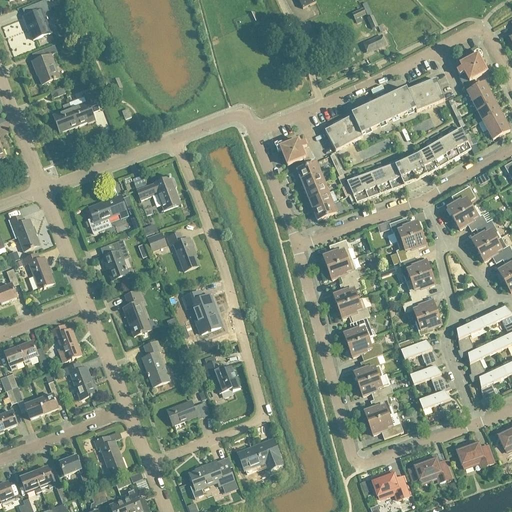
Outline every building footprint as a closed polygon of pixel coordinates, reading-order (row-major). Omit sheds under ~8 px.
[(316,4),(314,0),(298,0),(303,10),(316,4)] [(51,34),(42,12),(49,9),(46,1),(22,10),(25,17),(23,18),(27,29),(29,28),(33,40),(33,41),(51,34)] [(364,10),(352,15),(354,19),(356,23),(367,17),(364,10)] [(373,17),(367,19),(372,30),(377,28),(373,17)] [(371,52),(386,46),(382,36),(367,43),(363,45),(368,54),(371,52)] [(60,79),(51,56),(57,53),(54,47),(41,52),(44,58),(32,63),(36,74),(37,73),(42,85),(41,85),(42,86),(54,81),(54,82),(56,81),(60,79)] [(473,86),(471,82),(487,73),(479,59),(483,57),(481,54),(480,54),(479,53),(478,53),(477,53),(476,53),(473,55),(475,58),(460,66),(462,69),(457,71),(460,76),(461,77),(459,78),(464,90),(473,86)] [(445,102),(436,80),(408,92),(415,111),(416,113),(445,102)] [(489,94),(484,84),(467,93),(472,103),(489,94)] [(66,95),(63,88),(50,93),(53,100),(66,95)] [(362,136),(415,111),(408,92),(407,92),(406,90),(351,116),(352,118),(362,136)] [(96,122),(91,109),(98,107),(92,92),(83,95),(86,103),(70,109),(78,128),(87,124),(88,125),(96,122)] [(494,103),(489,94),(472,103),(477,112),(494,103)] [(499,113),(494,103),(477,112),(483,122),(499,113)] [(78,128),(70,109),(69,105),(63,107),(64,112),(53,116),(60,135),(78,128)] [(132,118),(128,110),(122,112),(126,120),(132,118)] [(505,122),(499,113),(483,122),(488,131),(505,122)] [(336,153),(363,138),(362,136),(352,118),(325,132),(336,153)] [(510,132),(505,122),(488,131),(493,141),(510,132)] [(470,148),(465,137),(461,130),(454,134),(452,131),(448,133),(450,136),(461,156),(471,151),(470,148)] [(397,135),(402,146),(409,143),(404,132),(397,135)] [(473,146),(468,135),(465,137),(470,148),(473,146)] [(461,156),(450,136),(443,140),(441,137),(437,139),(439,143),(450,162),(461,156)] [(314,160),(309,149),(307,149),(306,148),(307,148),(305,143),(300,145),(298,142),(283,148),(282,144),(278,145),(278,146),(277,146),(277,147),(276,147),(276,148),(276,149),(276,150),(278,153),(281,152),(287,167),(303,160),(305,164),(314,160)] [(450,162),(439,143),(432,147),(430,144),(427,146),(428,149),(439,169),(450,162)] [(439,169),(428,149),(421,153),(419,150),(416,152),(429,175),(439,169)] [(429,175),(416,152),(413,154),(414,158),(407,162),(416,182),(429,175)] [(330,157),(335,168),(339,166),(334,156),(330,157)] [(416,182),(407,162),(399,166),(397,161),(393,163),(402,188),(416,182)] [(402,188),(393,163),(389,164),(391,167),(383,170),(391,192),(402,188)] [(320,174),(316,164),(297,171),(301,182),(320,174)] [(391,192),(383,170),(381,167),(377,168),(379,172),(371,175),(379,196),(391,192)] [(379,196),(371,175),(369,171),(366,173),(367,176),(359,179),(367,200),(379,196)] [(324,184),(320,174),(301,182),(305,192),(324,184)] [(367,200),(359,179),(358,176),(354,177),(355,180),(347,184),(350,190),(352,196),(356,204),(367,200)] [(177,198),(175,191),(176,188),(174,181),(171,179),(170,178),(169,179),(165,177),(160,179),(158,183),(153,185),(136,192),(140,202),(151,198),(150,196),(156,194),(163,212),(181,205),(178,197),(177,198)] [(328,194),(324,184),(305,192),(309,202),(328,194)] [(468,205),(475,199),(469,188),(451,198),(455,205),(447,209),(454,220),(471,210),(468,205)] [(344,191),(331,193),(332,199),(345,197),(344,191)] [(332,204),(328,194),(309,202),(313,212),(332,204)] [(93,220),(89,221),(94,235),(112,228),(109,220),(120,216),(121,219),(128,217),(121,197),(89,209),(93,220)] [(131,216),(135,214),(129,198),(124,199),(131,216)] [(336,214),(332,204),(313,212),(317,222),(336,214)] [(487,224),(482,216),(481,217),(476,207),(471,210),(454,220),(460,231),(468,227),(471,233),(476,231),(487,224)] [(22,218),(9,223),(15,240),(18,239),(24,254),(34,250),(34,249),(39,247),(30,221),(24,224),(22,218)] [(409,240),(421,235),(417,223),(408,226),(406,220),(389,226),(392,235),(394,234),(397,244),(402,242),(409,240)] [(501,239),(498,233),(491,222),(487,224),(476,231),(479,237),(471,241),(478,252),(496,242),(501,239)] [(152,254),(167,248),(162,234),(147,239),(152,254)] [(199,267),(191,248),(193,247),(190,239),(183,241),(180,234),(167,239),(170,247),(173,246),(184,273),(199,267)] [(417,251),(425,248),(421,235),(409,240),(402,242),(397,244),(399,251),(396,253),(400,264),(415,259),(420,257),(417,251)] [(103,259),(112,282),(129,275),(122,259),(129,257),(123,241),(113,245),(117,253),(103,259)] [(352,261),(350,254),(346,242),(329,248),(331,254),(323,257),(328,270),(352,261)] [(511,255),(511,252),(509,247),(501,252),(496,242),(478,252),(484,263),(492,259),(496,265),(502,261),(511,255)] [(138,248),(143,260),(149,257),(144,245),(138,248)] [(17,253),(8,256),(11,264),(20,261),(18,256),(17,253)] [(37,255),(22,261),(24,267),(29,265),(34,278),(29,280),(33,291),(38,289),(39,291),(43,289),(44,291),(46,290),(46,288),(54,285),(44,259),(39,261),(37,255)] [(505,283),(511,278),(511,255),(502,261),(506,268),(498,272),(505,283)] [(430,275),(426,263),(417,266),(415,259),(400,264),(398,265),(403,277),(404,277),(406,283),(430,275)] [(360,279),(357,271),(356,271),(352,261),(328,270),(332,282),(340,279),(343,285),(356,281),(360,279)] [(7,274),(12,286),(4,289),(3,286),(0,287),(0,302),(1,306),(17,299),(13,288),(19,286),(13,271),(7,274)] [(426,290),(434,287),(430,275),(406,283),(410,294),(409,294),(412,303),(422,299),(429,297),(426,290)] [(357,301),(354,291),(359,289),(356,281),(343,285),(339,287),(342,293),(334,296),(338,308),(357,301)] [(130,323),(128,324),(134,338),(142,335),(142,334),(150,331),(137,295),(139,294),(139,292),(125,297),(128,307),(123,309),(126,318),(124,318),(124,319),(127,318),(130,323)] [(215,317),(207,297),(201,299),(199,293),(182,299),(187,310),(191,308),(202,335),(220,328),(216,316),(215,317)] [(439,293),(432,295),(434,301),(441,299),(439,293)] [(480,293),(469,295),(471,305),(482,303),(480,293)] [(437,315),(432,303),(424,306),(422,299),(412,303),(402,306),(405,315),(414,312),(417,322),(437,315)] [(370,318),(367,310),(365,310),(362,300),(357,301),(338,308),(342,321),(351,318),(353,324),(366,319),(370,318)] [(511,317),(505,309),(481,320),(485,330),(501,322),(508,337),(511,335),(511,317)] [(441,327),(437,315),(417,322),(415,323),(419,332),(418,332),(420,338),(434,333),(433,330),(441,327)] [(373,331),(371,332),(366,319),(353,324),(350,325),(352,332),(344,335),(348,347),(368,340),(368,341),(376,337),(373,331)] [(475,352),(468,338),(485,330),(481,320),(457,331),(456,331),(460,352),(458,353),(461,359),(468,356),(475,352)] [(82,357),(72,331),(67,333),(65,327),(51,332),(53,338),(57,337),(62,349),(57,351),(63,364),(72,361),(74,361),(74,360),(82,357)] [(511,335),(508,337),(492,344),(496,354),(511,346),(511,335)] [(383,356),(379,344),(370,346),(368,341),(368,340),(348,347),(353,359),(361,356),(363,363),(377,358),(383,356)] [(398,345),(401,352),(414,347),(412,340),(398,345)] [(169,382),(158,354),(161,353),(157,342),(144,347),(147,357),(142,360),(148,375),(147,376),(148,378),(149,378),(153,388),(169,382)] [(426,343),(414,347),(401,352),(404,362),(422,356),(427,371),(436,368),(443,366),(440,359),(438,360),(428,342),(426,343)] [(25,366),(31,364),(29,361),(38,358),(42,369),(48,366),(42,350),(36,352),(32,344),(18,349),(25,366)] [(486,376),(480,362),(496,354),(492,344),(475,352),(468,356),(471,376),(469,377),(472,384),(479,380),(486,376)] [(25,367),(25,366),(18,349),(4,355),(11,372),(17,370),(15,366),(23,363),(25,367)] [(240,390),(232,367),(224,370),(223,368),(219,369),(214,357),(205,360),(206,365),(204,366),(208,377),(213,375),(220,395),(232,390),(232,393),(240,390)] [(383,377),(379,367),(380,367),(377,358),(363,363),(360,364),(362,371),(354,374),(359,386),(383,377)] [(511,364),(503,368),(508,378),(511,375),(511,364)] [(67,377),(70,375),(81,402),(90,398),(90,399),(92,398),(97,396),(86,369),(82,370),(80,365),(64,371),(67,377)] [(447,385),(436,368),(427,371),(410,377),(413,387),(431,381),(436,396),(445,393),(452,391),(449,384),(447,385)] [(498,401),(491,386),(508,378),(503,368),(486,376),(479,380),(483,400),(480,401),(483,408),(498,401)] [(7,378),(12,391),(17,389),(12,376),(7,378)] [(393,395),(389,383),(386,376),(383,377),(359,386),(363,398),(371,395),(374,402),(387,397),(393,395)] [(5,394),(6,393),(12,391),(7,378),(0,381),(5,394)] [(44,416),(58,410),(54,398),(60,396),(55,383),(49,385),(53,396),(39,402),(44,416)] [(23,402),(17,389),(12,391),(17,404),(23,402)] [(17,404),(12,391),(6,393),(11,406),(17,404)] [(456,410),(445,393),(436,396),(419,402),(423,412),(440,406),(446,421),(461,416),(458,409),(456,410)] [(393,416),(391,410),(391,409),(387,397),(374,402),(370,403),(373,410),(364,413),(369,425),(393,416)] [(44,416),(39,402),(25,407),(30,421),(44,416)] [(203,416),(199,406),(193,408),(191,402),(167,411),(173,427),(203,416)] [(17,426),(12,413),(0,417),(0,423),(3,432),(17,426)] [(403,434),(399,422),(397,415),(393,416),(369,425),(373,437),(381,434),(384,441),(403,434)] [(511,427),(497,434),(507,454),(511,451),(511,427)] [(126,471),(115,443),(111,444),(108,438),(94,443),(97,450),(100,449),(111,476),(119,473),(119,474),(121,473),(126,471)] [(280,458),(274,441),(263,445),(256,448),(257,449),(252,451),(251,450),(237,455),(244,472),(259,466),(266,464),(269,472),(282,466),(279,458),(280,458)] [(494,465),(487,447),(479,450),(477,442),(456,450),(464,470),(479,464),(481,469),(494,465)] [(80,469),(76,458),(59,464),(64,476),(64,477),(79,472),(81,476),(84,485),(86,489),(93,487),(91,482),(92,482),(90,476),(86,466),(80,469)] [(451,480),(445,462),(437,465),(434,458),(414,465),(415,468),(407,471),(412,484),(420,482),(421,485),(437,479),(439,485),(451,480)] [(221,473),(218,465),(207,469),(207,467),(196,471),(197,473),(190,476),(194,487),(190,488),(195,500),(204,497),(201,489),(218,483),(219,488),(234,482),(229,470),(221,473)] [(55,488),(50,476),(48,469),(35,474),(41,490),(48,487),(49,490),(55,488)] [(410,497),(403,478),(395,481),(392,473),(372,480),(379,501),(395,495),(397,502),(410,497)] [(41,490),(35,474),(20,479),(23,488),(26,495),(35,492),(36,495),(42,493),(41,490)] [(132,478),(135,495),(146,494),(143,477),(132,478)] [(131,486),(129,482),(128,479),(121,482),(115,484),(117,488),(118,491),(123,489),(131,486)] [(367,481),(361,484),(365,494),(371,492),(367,481)] [(8,484),(0,487),(0,503),(1,505),(8,502),(14,500),(8,484)] [(60,497),(63,505),(65,504),(68,503),(66,496),(62,487),(56,489),(60,497)] [(102,489),(96,492),(101,505),(108,502),(105,497),(102,489)] [(96,492),(90,494),(94,504),(95,507),(101,505),(96,492)] [(142,500),(138,502),(133,492),(127,494),(128,497),(121,499),(126,511),(148,511),(145,504),(143,504),(142,500)] [(126,511),(121,499),(118,500),(115,499),(113,500),(109,498),(106,499),(110,508),(109,508),(111,511),(126,511)] [(32,511),(32,510),(28,500),(23,502),(24,506),(26,511),(32,511)]
